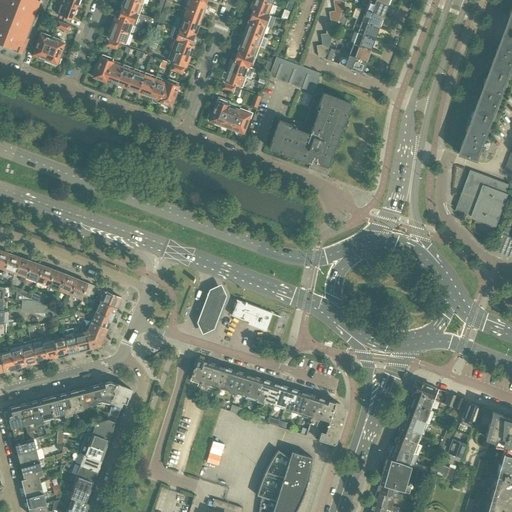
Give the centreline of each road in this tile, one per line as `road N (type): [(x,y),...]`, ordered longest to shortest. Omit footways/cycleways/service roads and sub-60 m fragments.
road 1 (primary): [(349,250),(284,255),(0,149)]
road 2 (primary): [(165,248),(338,321)]
road 3 (primary): [(0,188),(165,248)]
road 4 (residential): [(97,511),(143,384),(122,354)]
road 5 (residential): [(336,201),(326,187),(181,134)]
road 6 (residential): [(0,230),(148,289)]
road 7 (residential): [(446,158),(440,196),(449,223),(470,248),(511,268)]
road 8 (residential): [(231,0),(181,134)]
road 9 (residential): [(264,363),(136,321)]
road 10 (residential): [(0,389),(122,354)]
road 11 (residential): [(181,134),(65,90)]
road 12 (secondary): [(433,264),(414,213),(420,146)]
